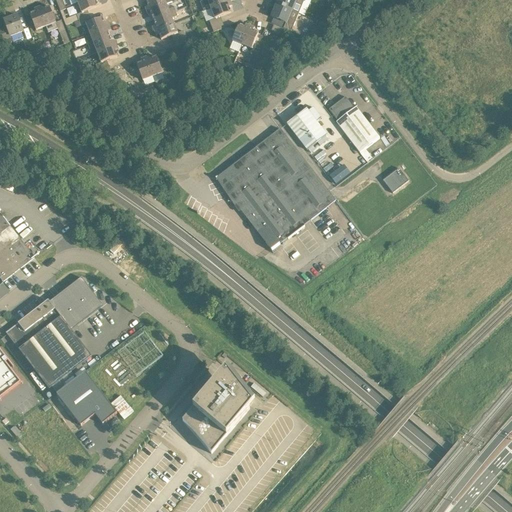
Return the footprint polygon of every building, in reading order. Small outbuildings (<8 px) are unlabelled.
[(62,0),(59,0),(56,1),(61,12),(66,10),(62,0)] [(82,14),(77,16),(79,21),(79,22),(90,17),(88,12),(99,8),(96,2),(100,1),(99,0),(89,0),(78,4),(82,14)] [(147,13),(172,2),(171,0),(151,0),(146,2),(149,8),(145,9),(147,13)] [(200,0),(202,3),(207,1),(211,10),(230,2),(229,0),(200,0)] [(305,0),(278,0),(276,5),(298,14),(303,2),(304,3),(305,0)] [(168,10),(166,5),(172,3),(172,2),(147,13),(149,18),(152,16),(154,21),(175,12),(174,8),(168,10)] [(232,6),(230,2),(211,10),(214,20),(209,22),(212,27),(222,23),(220,18),(231,13),(229,8),(232,6)] [(285,30),(291,32),(298,14),(276,5),(271,18),(276,19),(274,25),(285,30)] [(66,33),(61,21),(56,23),(50,8),(44,10),(43,7),(39,8),(46,28),(48,34),(57,30),(60,35),(64,45),(70,43),(66,33)] [(36,32),(46,28),(39,8),(34,10),(36,13),(30,15),(36,32)] [(154,32),(174,24),(172,19),(177,17),(175,12),(154,21),(156,27),(153,28),(154,32)] [(23,33),(17,16),(4,21),(7,28),(0,30),(0,32),(3,41),(4,43),(5,44),(7,44),(8,44),(10,44),(11,43),(12,42),(12,40),(11,37),(23,33)] [(86,24),(90,35),(110,27),(108,23),(105,24),(103,19),(92,23),(90,17),(79,22),(81,26),(86,24)] [(225,29),(222,23),(212,27),(214,33),(225,29)] [(172,37),(174,42),(185,38),(183,32),(178,34),(174,24),(154,32),(156,36),(159,35),(162,41),(172,37)] [(231,42),(242,46),(249,26),(245,24),(244,27),(238,25),(231,42)] [(285,30),(274,25),(271,31),(282,36),(285,30)] [(254,28),(249,26),(242,46),(251,50),(258,33),(253,31),(254,28)] [(87,42),(89,46),(110,38),(108,33),(112,32),(110,27),(90,35),(92,40),(87,42)] [(96,49),(98,54),(117,47),(116,42),(112,43),(110,38),(89,46),(90,51),(96,49)] [(185,38),(174,42),(176,48),(187,43),(185,38)] [(40,41),(35,44),(39,55),(45,53),(40,41)] [(32,58),(39,55),(35,44),(34,43),(27,45),(32,58)] [(96,65),(98,70),(98,71),(110,67),(108,61),(118,58),(116,52),(119,51),(117,47),(98,54),(101,63),(96,65)] [(253,71),(260,60),(252,55),(245,65),(253,71)] [(145,58),(153,78),(163,74),(157,58),(151,60),(150,57),(145,58)] [(143,82),(153,78),(145,58),(141,60),(142,63),(137,65),(143,82)] [(110,67),(98,71),(101,77),(103,76),(112,73),(110,67)] [(83,69),(77,72),(80,78),(85,75),(83,69)] [(114,77),(112,73),(103,76),(105,81),(114,77)] [(113,84),(118,90),(125,84),(119,78),(113,84)] [(344,96),(328,109),(337,121),(336,122),(360,153),(379,138),(355,106),(353,107),(344,96)] [(306,109),(286,124),(307,151),(327,136),(316,122),(321,119),(313,107),(308,111),(306,109)] [(336,202),(280,130),(216,179),(271,251),(336,202)] [(382,181),(392,194),(409,182),(398,169),(382,181)] [(0,279),(3,283),(35,259),(0,213),(0,279)] [(48,302),(27,318),(6,334),(49,390),(91,358),(48,302)] [(136,342),(91,381),(117,414),(161,371),(136,342)] [(0,350),(0,399),(21,383),(11,370),(14,368),(0,350)] [(212,455),(250,410),(255,404),(227,369),(223,373),(182,421),(195,431),(203,441),(212,455)] [(81,427),(95,416),(102,425),(117,414),(91,381),(85,373),(56,395),(81,427)]
